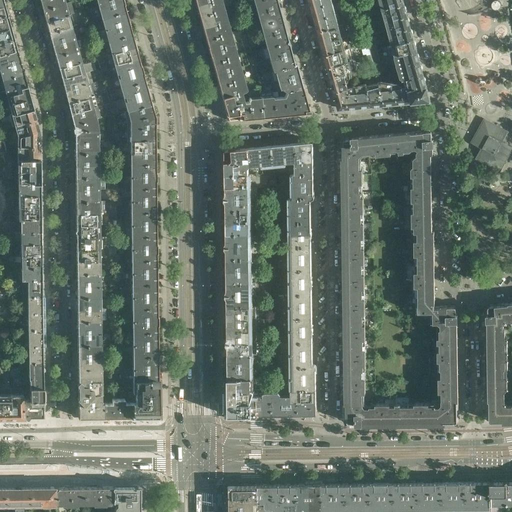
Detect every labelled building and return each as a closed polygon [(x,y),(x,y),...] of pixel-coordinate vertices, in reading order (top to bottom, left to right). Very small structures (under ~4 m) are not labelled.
[(62,4),(61,0),(39,0),(42,9),(62,4)] [(126,11),(124,5),(122,0),(120,0),(101,5),(104,17),(126,11)] [(222,10),(218,0),(210,0),(196,4),(199,16),(222,10)] [(278,5),(276,0),(255,0),(259,11),(278,5)] [(330,3),(329,0),(309,0),(312,8),(330,3)] [(404,3),(402,0),(381,0),(383,5),(381,5),(382,9),(384,9),(404,3)] [(499,1),(498,0),(497,0),(496,0),(495,0),(494,1),(493,1),(493,2),(492,3),(492,4),(491,5),(492,6),(492,7),(492,8),(493,9),(494,9),(495,10),(496,10),(497,10),(499,10),(500,9),(500,8),(501,7),(501,6),(501,5),(501,4),(501,3),(500,2),(499,1)] [(367,13),(364,2),(357,3),(360,15),(367,13)] [(334,15),(330,3),(312,8),(315,20),(334,15)] [(407,15),(404,3),(384,9),(386,16),(384,16),(385,21),(387,20),(407,15)] [(66,15),(62,4),(42,9),(45,21),(66,15)] [(281,17),(278,5),(259,11),(262,22),(281,17)] [(225,21),(222,10),(199,16),(203,27),(225,21)] [(129,22),(128,17),(126,11),(104,17),(107,29),(129,22)] [(370,25),(367,13),(360,15),(363,27),(370,25)] [(0,29),(11,27),(8,15),(0,17),(0,29)] [(69,27),(66,15),(45,21),(48,32),(69,27)] [(337,27),(334,15),(315,20),(318,32),(337,27)] [(410,27),(407,15),(387,20),(389,28),(388,29),(389,33),(391,32),(410,27)] [(284,29),(281,17),(262,22),(265,34),(284,29)] [(228,33),(225,21),(203,27),(206,39),(228,33)] [(132,34),(131,28),(129,22),(107,29),(110,40),(132,34)] [(373,37),(370,25),(363,27),(367,39),(373,37)] [(0,42),(14,38),(11,27),(0,29),(0,42)] [(72,38),(69,27),(48,32),(52,44),(72,38)] [(340,38),(337,27),(318,32),(321,43),(340,38)] [(413,39),(410,27),(391,32),(393,40),(391,40),(392,44),(394,44),(413,39)] [(288,41),(284,29),(265,34),(268,46),(288,41)] [(231,44),(228,33),(206,39),(209,50),(231,44)] [(135,46),(134,40),(132,34),(110,40),(113,52),(135,46)] [(377,49),(373,37),(367,39),(370,50),(377,49)] [(0,54),(17,50),(14,38),(0,42),(0,54)] [(75,50),(72,38),(52,44),(55,55),(75,50)] [(343,50),(340,38),(321,43),(325,55),(343,50)] [(417,50),(413,39),(394,44),(396,52),(394,52),(395,56),(397,56),(417,50)] [(291,52),(288,41),(268,46),(272,58),(291,52)] [(234,56),(231,44),(209,50),(212,62),(234,56)] [(368,45),(362,47),(364,53),(367,52),(368,54),(371,53),(370,51),(368,45)] [(139,57),(137,51),(135,46),(113,52),(116,63),(139,57)] [(380,60),(377,49),(370,50),(373,62),(380,60)] [(20,62),(17,50),(0,54),(0,62),(1,67),(20,62)] [(78,61),(75,50),(55,55),(58,67),(78,61)] [(347,62),(343,50),(325,55),(328,67),(347,62)] [(420,62),(417,50),(397,56),(399,64),(397,64),(398,68),(400,68),(420,62)] [(293,62),(291,52),(272,58),(275,70),(276,69),(296,64),(295,63),(294,63),(294,62),(293,62)] [(237,67),(234,56),(212,62),(215,73),(237,67)] [(142,69),(140,63),(139,57),(116,63),(120,75),(142,69)] [(382,66),(380,60),(373,62),(374,65),(376,69),(376,70),(380,69),(379,67),(382,66)] [(81,73),(78,61),(58,67),(61,79),(81,73)] [(350,72),(347,61),(347,62),(328,67),(331,79),(349,74),(350,72)] [(24,73),(20,62),(1,67),(4,78),(24,73)] [(423,74),(420,62),(400,68),(403,79),(404,79),(405,79),(423,74)] [(299,75),(296,64),(276,69),(280,81),(299,75)] [(357,75),(376,69),(374,65),(356,70),(357,75)] [(241,79),(237,67),(215,73),(218,85),(241,79)] [(145,80),(143,74),(142,69),(120,75),(123,86),(145,80)] [(27,85),(24,73),(4,78),(7,90),(27,85)] [(84,85),(81,73),(61,79),(64,90),(84,85)] [(349,86),(348,82),(349,82),(350,77),(349,74),(331,79),(335,92),(349,88),(349,86)] [(427,87),(423,74),(405,79),(407,86),(403,87),(403,86),(404,91),(416,88),(416,90),(427,87)] [(302,87),(299,75),(280,81),(282,89),(287,91),(302,87)] [(244,90),(241,79),(218,85),(222,97),(240,91),(244,90)] [(148,92),(147,86),(145,80),(123,86),(126,98),(148,92)] [(397,103),(393,84),(384,83),(383,80),(379,81),(380,83),(385,104),(397,103)] [(380,83),(368,86),(372,106),(385,104),(380,83)] [(360,107),(357,94),(358,93),(357,87),(356,85),(355,84),(349,86),(349,88),(335,92),(339,108),(340,109),(360,107)] [(372,106),(368,86),(368,84),(357,87),(358,93),(357,94),(360,107),(372,106)] [(430,98),(427,87),(416,90),(416,88),(404,91),(403,86),(400,85),(393,84),(397,103),(428,100),(429,100),(430,99),(430,98)] [(30,96),(27,85),(7,90),(11,102),(30,96)] [(88,96),(84,85),(64,90),(67,102),(88,96)] [(306,100),(302,87),(287,91),(284,97),(285,103),(296,100),(296,102),(306,100)] [(243,101),(240,91),(222,97),(225,108),(243,103),(243,101)] [(151,104),(150,98),(148,92),(126,98),(129,110),(151,104)] [(33,108),(30,96),(11,102),(14,113),(33,108)] [(91,108),(88,96),(67,102),(71,113),(91,108)] [(286,114),(285,103),(284,97),(272,98),(274,116),(286,114)] [(274,116),(272,98),(260,99),(262,117),(274,116)] [(262,117),(260,99),(248,101),(249,118),(262,117)] [(309,111),(306,100),(296,102),(296,100),(285,103),(286,114),(308,112),(309,111)] [(249,118),(248,101),(243,101),(243,103),(225,108),(227,118),(227,119),(227,120),(228,120),(249,118)] [(155,116),(153,109),(151,104),(129,110),(132,119),(155,116)] [(36,119),(33,108),(14,113),(17,125),(36,119)] [(94,119),(91,108),(71,113),(74,125),(94,119)] [(155,128),(155,122),(155,116),(132,119),(132,128),(155,128)] [(39,131),(36,119),(17,125),(20,134),(20,136),(39,131)] [(96,141),(96,126),(94,119),(74,125),(75,129),(75,141),(96,141)] [(511,148),(505,144),(502,142),(507,133),(508,132),(484,119),(472,142),(472,143),(482,148),(477,158),(476,158),(499,171),(511,150),(511,148),(511,147),(511,148)] [(155,140),(155,133),(155,128),(132,128),(132,140),(155,140)] [(433,154),(433,132),(433,131),(432,131),(432,130),(431,130),(430,130),(411,132),(413,148),(415,148),(419,150),(419,156),(431,156),(431,155),(431,154),(432,154),(433,154)] [(40,147),(39,131),(20,136),(20,147),(40,147)] [(413,149),(413,148),(411,132),(398,133),(400,150),(400,153),(406,153),(405,150),(413,149)] [(400,150),(398,133),(367,136),(369,153),(377,152),(377,155),(387,154),(392,154),(391,151),(400,150)] [(369,153),(367,136),(346,138),(345,139),(344,139),(343,140),(343,141),(343,161),(360,161),(360,156),(362,154),(369,153)] [(155,152),(155,146),(155,140),(132,140),(132,152),(155,152)] [(96,153),(96,141),(75,141),(75,153),(96,153)] [(313,162),(313,143),(314,142),(314,141),(313,141),(312,141),(312,142),(295,143),(297,162),(313,162)] [(297,162),(295,143),(283,145),(285,163),(296,162),(297,162)] [(285,163),(283,145),(271,146),(273,164),(285,163)] [(273,164),(271,146),(260,147),(261,165),(273,164)] [(40,159),(40,147),(20,147),(20,159),(40,159)] [(261,165),(260,147),(249,148),(250,163),(250,166),(261,165)] [(250,163),(249,148),(226,150),(225,149),(224,149),(224,150),(224,151),(225,151),(225,163),(250,163)] [(155,164),(155,158),(155,152),(132,152),(132,164),(155,164)] [(96,165),(96,153),(75,153),(75,165),(96,165)] [(431,182),(431,156),(419,156),(416,158),(416,167),(414,169),(414,176),(416,176),(416,182),(431,182)] [(40,171),(40,159),(20,159),(20,171),(40,171)] [(363,174),(363,170),(360,170),(360,161),(343,161),(343,179),(352,179),(352,174),(363,174)] [(313,174),(313,162),(297,162),(296,162),(296,174),(313,174)] [(249,175),(249,167),(250,166),(250,163),(225,163),(225,175),(249,175)] [(156,176),(155,170),(155,164),(132,164),(133,176),(156,176)] [(96,177),(96,165),(75,165),(75,177),(96,177)] [(40,183),(40,171),(20,171),(20,183),(40,183)] [(313,174),(296,174),(294,174),(294,186),(313,186),(313,174)] [(363,184),(363,174),(352,174),(352,179),(343,179),(343,191),(360,191),(360,184),(363,184)] [(249,187),(249,175),(225,175),(225,187),(249,187)] [(156,188),(156,182),(156,176),(133,176),(133,188),(156,188)] [(97,189),(96,177),(75,177),(75,189),(97,189)] [(431,182),(416,182),(415,182),(416,188),(413,188),(413,202),(416,202),(416,207),(432,207),(431,182)] [(40,195),(40,183),(20,183),(20,195),(40,195)] [(315,197),(314,190),(313,190),(313,186),(294,186),(294,198),(314,197),(315,197)] [(250,199),(249,187),(225,187),(226,199),(250,199)] [(156,200),(156,194),(156,188),(133,188),(133,200),(156,200)] [(97,200),(97,189),(75,189),(76,201),(97,200)] [(364,212),(363,198),(360,198),(360,191),(343,191),(344,218),(361,218),(361,212),(364,212)] [(40,207),(40,195),(20,195),(21,207),(40,207)] [(311,204),(311,201),(311,200),(312,199),(314,198),(314,197),(294,198),(291,198),(291,210),(310,210),(310,205),(311,205),(311,204)] [(250,211),(250,199),(226,199),(226,211),(250,211)] [(97,212),(97,200),(76,201),(76,213),(97,212)] [(156,212),(156,206),(156,200),(133,200),(133,212),(156,212)] [(41,219),(40,207),(21,207),(21,219),(23,219),(41,219)] [(432,231),(432,207),(416,207),(416,213),(413,213),(413,226),(416,226),(416,231),(418,231),(432,231)] [(311,222),(311,215),(311,214),(310,214),(310,210),(291,210),(291,222),(311,222)] [(250,223),(250,211),(226,211),(226,223),(250,223)] [(97,225),(97,212),(76,213),(76,225),(97,225)] [(156,224),(156,217),(156,212),(133,212),(133,224),(156,224)] [(364,237),(364,229),(364,224),(361,224),(361,218),(344,218),(344,243),(361,243),(361,237),(364,237)] [(41,231),(41,219),(23,219),(23,231),(41,231)] [(311,228),(311,222),(291,222),(291,234),(311,234),(311,230),(312,230),(312,229),(311,228)] [(250,235),(250,223),(226,223),(226,235),(250,235)] [(156,236),(156,229),(156,224),(133,224),(133,236),(156,236)] [(97,237),(97,225),(76,225),(76,237),(97,237)] [(41,243),(41,231),(23,231),(23,243),(41,243)] [(435,264),(434,231),(432,231),(418,231),(418,241),(414,241),(414,256),(418,256),(419,264),(435,264)] [(311,246),(311,240),(311,239),(312,239),(312,238),(311,237),(311,234),(291,234),(291,246),(311,246)] [(250,247),(250,235),(226,235),(226,247),(250,247)] [(156,248),(156,242),(156,236),(133,236),(133,248),(156,248)] [(97,249),(97,237),(76,237),(76,249),(97,249)] [(41,255),(41,243),(23,243),(23,255),(41,255)] [(364,263),(364,249),(361,249),(361,243),(344,243),(344,269),(361,269),(361,263),(364,263)] [(311,252),(311,246),(291,246),(291,258),(311,258),(311,253),(311,252)] [(250,259),(250,247),(226,247),(226,259),(250,259)] [(157,260),(156,253),(156,248),(133,248),(134,260),(157,260)] [(97,261),(97,249),(76,249),(76,261),(97,261)] [(41,267),(41,255),(23,255),(23,267),(41,267)] [(312,270),(311,263),(311,262),(311,258),(291,258),(292,270),(312,270)] [(250,271),(250,259),(226,259),(226,271),(250,271)] [(157,272),(157,266),(157,260),(134,260),(134,272),(157,272)] [(98,273),(97,261),(76,261),(77,273),(98,273)] [(435,294),(435,264),(419,264),(419,272),(415,272),(415,288),(419,288),(419,294),(435,294)] [(41,279),(41,267),(23,267),(23,279),(27,279),(41,279)] [(365,288),(365,280),(365,275),(362,275),(361,269),(344,269),(345,295),(362,294),(362,288),(365,288)] [(312,276),(312,270),(292,270),(292,282),(312,282),(312,278),(313,278),(313,277),(312,277),(312,276)] [(251,283),(250,271),(226,271),(227,283),(251,283)] [(157,284),(157,277),(157,272),(134,272),(134,284),(157,284)] [(98,284),(98,273),(77,273),(77,285),(98,284)] [(42,295),(41,279),(27,279),(28,295),(42,295)] [(312,294),(312,288),(312,287),(313,287),(313,286),(312,285),(312,282),(292,282),(292,294),(312,294)] [(251,295),(251,283),(227,283),(227,295),(251,295)] [(98,296),(98,284),(77,285),(77,297),(98,296)] [(157,296),(157,290),(157,284),(134,284),(134,296),(157,296)] [(312,300),(312,294),(292,294),(292,306),(312,306),(312,301),(312,300)] [(365,313),(365,301),(362,301),(362,294),(345,295),(345,320),(362,320),(362,313),(365,313)] [(435,306),(435,294),(419,294),(419,311),(433,311),(433,315),(439,315),(439,306),(435,306)] [(42,312),(42,295),(28,295),(28,312),(42,312)] [(251,307),(251,295),(227,295),(227,307),(251,307)] [(98,308),(98,296),(77,297),(77,309),(98,308)] [(157,308),(157,301),(157,296),(134,296),(134,308),(157,308)] [(510,319),(509,303),(490,305),(489,305),(488,305),(488,306),(487,307),(487,308),(487,328),(503,327),(503,323),(506,320),(510,319)] [(312,318),(312,311),(312,310),(312,306),(292,306),(292,318),(312,318)] [(457,329),(457,309),(457,308),(457,307),(456,307),(456,306),(455,306),(454,306),(439,306),(439,315),(433,315),(433,323),(438,323),(441,325),(441,329),(457,329)] [(251,319),(251,307),(227,307),(227,319),(251,319)] [(98,321),(98,308),(77,309),(77,321),(98,321)] [(157,320),(157,308),(134,308),(134,320),(157,320)] [(42,328),(42,312),(28,312),(28,328),(42,328)] [(312,324),(312,318),(292,318),(292,330),(312,330),(312,326),(313,326),(313,325),(312,324)] [(251,331),(251,319),(227,319),(227,331),(251,331)] [(157,332),(157,326),(157,320),(134,320),(134,332),(157,332)] [(365,339),(365,331),(365,326),(362,326),(362,320),(345,320),(345,345),(362,345),(362,340),(365,339)] [(98,333),(98,321),(77,321),(77,333),(98,333)] [(505,336),(505,327),(503,327),(487,328),(487,341),(505,341),(508,341),(507,336),(505,336)] [(42,345),(42,328),(28,328),(28,345),(42,345)] [(457,342),(457,329),(441,329),(440,329),(440,338),(438,338),(438,342),(440,342),(457,342)] [(313,342),(312,336),(313,335),(313,334),(312,333),(312,330),(292,330),(292,342),(313,342)] [(251,343),(251,331),(227,331),(227,343),(251,343)] [(158,344),(157,332),(134,332),(135,344),(158,344)] [(98,345),(98,333),(77,333),(77,345),(98,345)] [(505,349),(505,341),(487,341),(488,354),(508,354),(508,349),(505,349)] [(313,348),(313,342),(292,342),(293,354),(312,354),(312,349),(313,348)] [(458,356),(457,342),(440,342),(441,351),(438,351),(438,356),(458,356)] [(252,354),(251,343),(227,343),(228,354),(252,354)] [(158,356),(158,349),(158,344),(135,344),(135,356),(158,356)] [(43,361),(42,345),(28,345),(29,361),(43,361)] [(99,357),(98,345),(77,345),(78,357),(99,357)] [(366,364),(366,350),(363,350),(362,345),(345,345),(346,373),(363,372),(363,364),(366,364)] [(252,366),(252,354),(228,354),(228,366),(252,366)] [(313,363),(313,359),(313,358),(312,358),(312,354),(293,354),(293,365),(316,365),(314,364),(313,364),(313,363)] [(506,367),(506,360),(508,360),(508,354),(488,354),(488,367),(505,367),(506,367)] [(158,368),(158,362),(158,356),(135,356),(135,368),(158,368)] [(458,369),(458,356),(438,356),(438,361),(441,361),(441,369),(442,369),(458,369)] [(99,368),(99,357),(78,357),(78,369),(99,368)] [(43,378),(43,361),(29,361),(29,378),(30,378),(43,378)] [(317,373),(317,366),(317,365),(316,365),(293,365),(293,377),(316,377),(316,373),(317,373)] [(252,378),(252,366),(228,366),(228,378),(252,378)] [(508,384),(508,375),(505,375),(505,367),(488,367),(488,381),(497,380),(497,384),(508,384)] [(99,380),(99,368),(78,369),(78,381),(99,380)] [(158,380),(158,374),(158,368),(135,368),(135,380),(158,380)] [(458,382),(458,369),(442,369),(442,377),(438,377),(439,388),(449,388),(449,382),(458,382)] [(366,384),(366,380),(363,380),(363,372),(346,373),(346,391),(354,390),(354,384),(366,384)] [(316,389),(316,377),(293,377),(293,389),(316,389)] [(43,399),(43,378),(30,378),(30,400),(43,399)] [(252,390),(252,378),(228,378),(228,390),(252,390)] [(99,392),(99,380),(78,381),(78,393),(99,392)] [(158,392),(158,380),(135,380),(135,392),(158,392)] [(505,391),(508,387),(508,384),(497,384),(497,380),(488,381),(488,399),(504,399),(505,399),(505,391)] [(458,401),(458,382),(449,382),(449,388),(439,388),(439,394),(442,394),(442,401),(458,401)] [(366,395),(366,384),(354,384),(354,390),(346,391),(346,402),(363,402),(363,395),(366,395)] [(316,401),(316,389),(293,389),(292,389),(292,397),(289,397),(289,401),(316,401)] [(258,415),(258,397),(254,397),(253,390),(252,390),(228,390),(228,394),(222,394),(222,414),(228,414),(228,415),(228,416),(229,416),(229,417),(230,417),(231,416),(231,415),(258,415)] [(101,403),(101,392),(99,392),(78,393),(78,405),(100,405),(101,403)] [(158,404),(158,392),(135,392),(135,403),(136,404),(158,404)] [(274,415),(273,393),(266,393),(266,397),(258,397),(258,415),(274,415)] [(289,414),(289,401),(289,397),(281,397),(281,393),(273,393),(274,415),(289,414)] [(0,418),(11,418),(11,396),(0,396),(0,418)] [(24,418),(24,400),(24,396),(11,396),(11,418),(24,418)] [(43,418),(43,399),(30,400),(24,400),(24,418),(43,418)] [(118,417),(118,399),(112,399),(112,403),(104,403),(104,417),(118,417)] [(133,417),(132,403),(124,403),(124,399),(118,399),(118,417),(133,417)] [(511,404),(506,404),(504,402),(504,399),(488,399),(488,419),(488,420),(489,420),(489,421),(490,421),(490,422),(491,422),(511,422),(511,421),(511,404)] [(410,423),(409,406),(409,400),(397,400),(397,406),(392,406),(392,403),(376,403),(376,406),(371,407),(371,408),(371,424),(410,423)] [(316,411),(316,401),(289,401),(289,414),(316,414),(317,414),(318,413),(318,412),(317,412),(317,411),(316,411)] [(459,420),(458,401),(442,401),(435,401),(435,406),(435,423),(456,422),(457,422),(458,422),(458,421),(459,420)] [(371,424),(371,408),(366,408),(363,405),(363,402),(346,402),(346,421),(347,421),(347,422),(347,423),(348,423),(349,423),(349,424),(371,424)] [(104,417),(104,403),(101,403),(100,405),(78,405),(78,416),(78,417),(79,417),(80,417),(104,417)] [(158,416),(158,404),(136,404),(135,403),(132,403),(133,417),(144,416),(156,416),(156,417),(158,417),(158,416)] [(435,423),(435,406),(429,406),(429,403),(414,403),(414,406),(409,406),(410,423),(435,423)] [(490,511),(490,504),(490,482),(453,482),(453,506),(441,506),(429,506),(429,483),(405,483),(405,506),(405,511),(490,511)] [(453,506),(453,482),(441,483),(441,506),(453,506)] [(508,504),(508,482),(490,482),(490,504),(508,504)] [(369,507),(369,483),(357,484),(357,507),(369,507)] [(381,506),(381,483),(369,483),(369,507),(381,506)] [(393,506),(393,483),(381,483),(381,506),(393,506)] [(405,511),(405,506),(405,483),(393,483),(393,506),(393,511),(405,511)] [(441,506),(441,483),(429,483),(429,506),(441,506)] [(285,511),(285,484),(273,485),(273,511),(285,511)] [(297,511),(297,484),(285,484),(285,511),(297,511)] [(309,511),(309,484),(297,484),(297,511),(309,511)] [(321,511),(321,507),(321,484),(309,484),(309,511),(321,511)] [(333,507),(333,484),(321,484),(321,507),(333,507)] [(345,507),(345,484),(333,484),(333,507),(345,507)] [(357,507),(357,484),(345,484),(345,507),(357,507)] [(258,497),(258,485),(229,485),(228,485),(228,486),(228,487),(229,488),(230,488),(230,498),(258,497)] [(273,511),(273,485),(258,485),(258,497),(258,502),(265,502),(265,511),(273,511)] [(139,498),(139,490),(140,490),(140,489),(140,488),(139,488),(137,487),(137,486),(136,486),(113,487),(113,500),(116,500),(118,499),(139,498)] [(0,501),(9,502),(8,511),(14,511),(17,511),(22,511),(22,502),(56,501),(55,487),(0,488),(0,501)] [(84,501),(84,487),(55,487),(56,501),(64,501),(64,504),(76,504),(76,501),(84,501)] [(113,500),(113,487),(84,487),(84,501),(93,501),(93,504),(105,504),(105,501),(113,500)] [(255,509),(255,502),(258,502),(258,497),(230,498),(230,510),(255,509)] [(140,511),(139,498),(118,499),(116,500),(117,504),(115,504),(115,505),(111,505),(111,511),(117,511),(140,511)]
